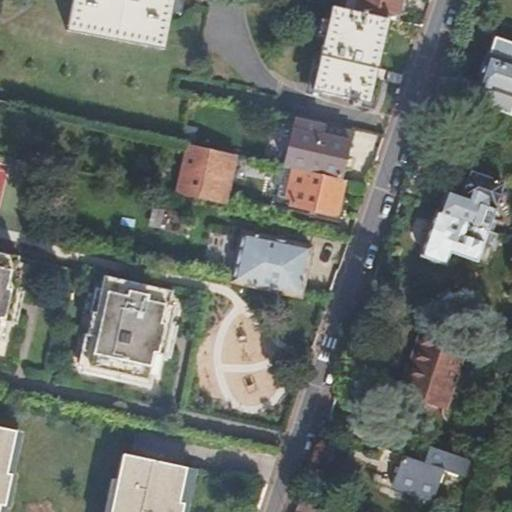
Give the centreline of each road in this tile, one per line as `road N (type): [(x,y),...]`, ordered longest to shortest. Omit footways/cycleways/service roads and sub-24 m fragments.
road 1 (residential): [(280,511),(450,0)]
road 2 (unknown): [(407,130),(252,85),(237,65),(217,0)]
